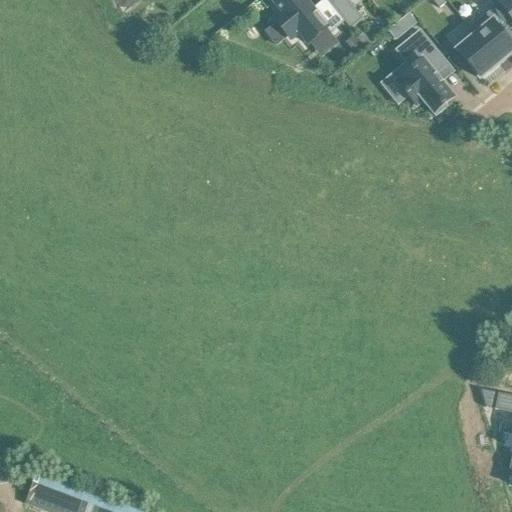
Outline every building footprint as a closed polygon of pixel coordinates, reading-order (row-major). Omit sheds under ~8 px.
[(276,0),(273,3),(283,15),(275,21),(289,39),(297,32),(307,45),(326,29),(330,34),(344,22),(326,0),(323,0),(312,10),(304,0),(276,0)] [(326,0),(344,22),(350,30),(363,20),(346,0),(326,0)] [(439,9),(446,3),(442,0),(431,0),(439,9)] [(511,0),(498,0),(497,1),(511,19),(511,0)] [(468,30),(471,33),(473,32),(498,63),(511,52),(511,42),(503,31),(511,24),(496,6),(468,30)] [(411,12),(399,22),(407,32),(419,22),(411,12)] [(363,34),(371,44),(377,39),(370,29),(363,34)] [(442,82),(437,76),(448,67),(419,32),(396,52),(412,71),(397,84),(416,107),(423,101),(435,116),(447,106),(445,104),(453,97),(442,82)] [(454,47),(480,78),(498,63),(473,32),(471,33),(454,47)] [(356,36),(347,43),(357,55),(366,48),(358,39),(356,36)] [(511,396),(495,393),(492,409),(511,413),(511,396)] [(0,464),(0,484),(18,481),(14,462),(0,464)]
